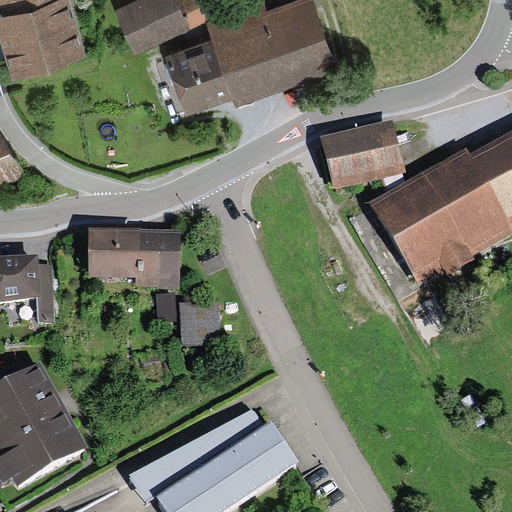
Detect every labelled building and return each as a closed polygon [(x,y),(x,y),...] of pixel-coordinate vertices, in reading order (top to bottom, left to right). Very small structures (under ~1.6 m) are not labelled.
[(0,41),(12,80),(84,58),(65,0),(0,0),(7,19),(0,21),(0,41)] [(121,0),(136,40),(210,14),(205,0),(121,0)] [(236,83),(241,97),(335,63),(312,0),(297,0),(168,46),(187,100),(230,85),(236,83)] [(0,184),(23,173),(0,124),(0,184)] [(325,143),(335,188),(404,172),(393,128),(325,143)] [(377,207),(423,284),(510,232),(506,225),(511,220),(511,133),(471,157),(469,153),(377,207)] [(91,233),(91,277),(138,277),(138,288),(178,288),(178,234),(147,234),(91,233)] [(13,258),(0,259),(0,304),(38,299),(40,325),(54,322),(53,267),(39,267),(37,257),(13,258)] [(176,293),(157,294),(159,324),(178,323),(176,293)] [(183,347),(219,345),(217,306),(181,307),(183,347)] [(0,456),(2,459),(0,459),(0,478),(6,490),(16,484),(19,489),(87,450),(38,365),(0,368),(0,456)] [(159,495),(260,432),(248,413),(135,484),(147,503),(159,495)] [(159,495),(170,511),(222,511),(297,466),(271,425),(260,432),(159,495)]
